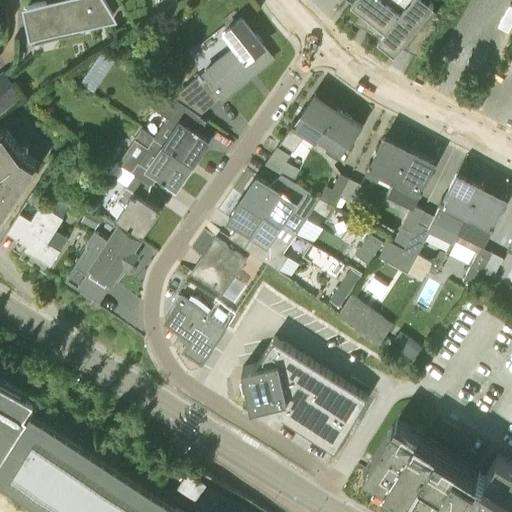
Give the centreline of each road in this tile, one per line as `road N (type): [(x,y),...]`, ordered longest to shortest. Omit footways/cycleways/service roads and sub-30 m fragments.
road 1 (residential): [(315,502),(330,475),(165,359),(152,294),(158,272),(317,41)]
road 2 (residential): [(315,502),(0,305)]
road 3 (residential): [(511,152),(317,41)]
